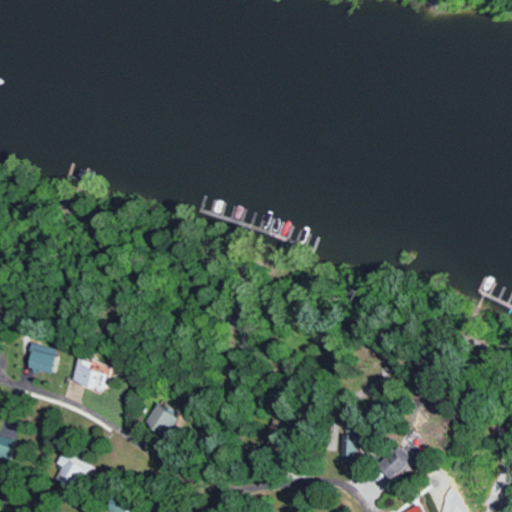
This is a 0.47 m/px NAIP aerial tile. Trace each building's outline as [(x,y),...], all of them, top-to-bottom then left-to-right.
[(32,368),(57,374),(64,349),(39,343),(32,368)] [(77,383),(111,392),(117,369),(84,360),(77,383)] [(172,439),(186,419),(164,404),(150,424),(172,439)] [(415,438),(428,452),(434,446),(422,432),(415,438)] [(346,455),(364,457),(366,437),(349,434),(346,455)] [(0,458),(11,462),(17,441),(0,435),(0,458)] [(384,466),(398,481),(421,460),(408,445),(384,466)] [(99,467),(67,449),(59,464),(65,467),(57,480),(71,488),(79,473),(92,480),(99,467)] [(133,511),(134,498),(116,497),(115,511),(133,511)]
